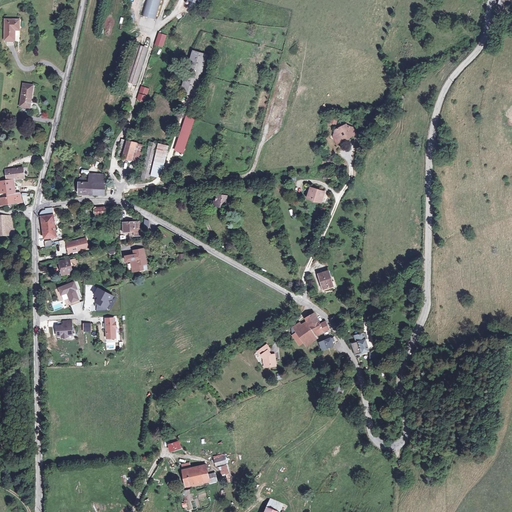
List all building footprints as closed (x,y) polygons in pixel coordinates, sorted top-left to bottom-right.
[(147,0),(144,16),(155,19),(160,0),(147,0)] [(501,0),(501,1),(500,1),(498,7),(500,8),(499,10),(499,11),(500,12),(500,13),(501,14),(502,15),(503,15),(504,15),(505,15),(506,15),(508,14),(509,13),(509,12),(509,11),(509,10),(509,9),(509,8),(508,7),(507,6),(506,6),(505,5),(504,5),(503,5),(503,4),(504,5),(505,5),(506,5),(507,5),(508,5),(509,4),(510,3),(510,2),(511,2),(511,0),(510,0),(501,0)] [(3,39),(13,39),(13,29),(18,29),(18,19),(3,19),(3,39)] [(159,33),(155,45),(161,47),(165,34),(159,33)] [(137,44),(130,64),(141,67),(148,48),(137,44)] [(190,58),(187,68),(180,92),(195,96),(207,55),(193,50),(190,58)] [(187,68),(190,58),(184,56),(181,67),(187,68)] [(136,85),(141,67),(130,64),(125,81),(136,85)] [(280,79),(275,98),(284,100),(289,82),(280,79)] [(33,84),(23,82),(19,106),(28,107),(31,93),(33,84)] [(269,122),(277,125),(282,106),(274,104),(269,122)] [(183,153),(195,118),(186,115),(175,150),(183,153)] [(123,128),(126,118),(120,117),(117,126),(123,128)] [(333,136),(338,137),(339,138),(341,137),(343,140),(356,134),(353,127),(350,126),(348,127),(347,124),(336,129),(333,136)] [(123,158),(128,141),(122,139),(117,156),(123,158)] [(131,160),(136,143),(128,141),(123,158),(131,160)] [(141,178),(149,180),(157,143),(150,141),(141,178)] [(143,145),(136,143),(131,160),(139,162),(143,145)] [(168,145),(159,143),(151,174),(157,175),(166,157),(168,145)] [(12,179),(16,179),(15,179),(24,178),(23,167),(11,168),(9,179),(12,179)] [(79,194),(97,195),(98,184),(105,185),(105,175),(91,175),(91,179),(91,184),(80,184),(79,194)] [(0,180),(0,201),(1,205),(11,204),(10,197),(14,197),(13,194),(15,194),(12,179),(9,179),(6,180),(0,180)] [(308,198),(319,201),(321,196),(323,197),(324,192),(311,188),(308,198)] [(10,197),(11,204),(22,203),(20,193),(15,194),(13,194),(14,197),(10,197)] [(229,200),(230,196),(218,195),(217,202),(216,202),(215,207),(226,207),(227,200),(229,200)] [(105,215),(104,207),(94,208),(95,216),(105,215)] [(53,215),(51,208),(43,209),(39,212),(37,215),(37,218),(41,217),(53,215)] [(58,214),(53,215),(41,217),(45,237),(62,234),(58,214)] [(0,236),(10,235),(7,216),(0,216),(0,236)] [(140,236),(139,222),(123,223),(123,232),(134,232),(135,237),(140,236)] [(86,238),(66,243),(69,253),(88,248),(86,238)] [(129,253),(130,258),(130,260),(127,261),(128,270),(143,268),(142,262),(146,261),(143,247),(133,248),(134,253),(131,254),(129,253)] [(73,273),(70,261),(61,263),(64,275),(73,273)] [(333,286),(328,271),(319,274),(324,289),(333,286)] [(76,281),(59,289),(63,299),(69,296),(73,306),(81,302),(77,292),(80,291),(76,281)] [(114,297),(99,289),(95,296),(99,298),(97,302),(108,308),(114,297)] [(63,308),(61,301),(52,303),(54,310),(63,308)] [(314,336),(315,335),(323,332),(325,335),(327,334),(325,331),(329,329),(325,321),(320,323),(315,313),(305,318),(309,325),(307,326),(296,333),(302,342),(305,340),(308,345),(313,341),(310,336),(313,334),(314,336)] [(73,336),(71,319),(61,320),(61,326),(55,326),(56,337),(73,336)] [(118,320),(107,321),(108,341),(120,341),(118,320)] [(83,332),(92,332),(92,324),(83,323),(83,332)] [(296,333),(307,326),(305,323),(298,326),(297,325),(292,327),(296,333)] [(302,342),(296,333),(292,335),(296,340),(298,342),(300,344),(302,342)] [(326,343),(324,344),(325,349),(332,346),(336,345),(335,344),(337,343),(339,341),(334,336),(331,338),(325,340),(326,343)] [(365,338),(356,340),(356,341),(352,342),(356,354),(369,350),(365,338)] [(276,365),(275,354),(270,355),(269,353),(267,351),(268,350),(270,349),(266,344),(258,351),(261,356),(262,355),(264,358),(263,359),(265,367),(276,365)] [(341,395),(343,386),(336,385),(334,393),(341,395)] [(179,440),(168,443),(170,449),(181,446),(179,440)] [(224,455),(214,459),(216,465),(226,461),(224,455)] [(204,482),(203,475),(200,465),(191,467),(190,462),(183,463),(184,468),(184,469),(183,467),(181,468),(186,486),(204,482)] [(206,463),(200,465),(203,475),(209,474),(206,463)] [(227,464),(219,467),(224,480),(232,477),(227,464)] [(186,496),(184,496),(186,500),(193,498),(191,490),(185,491),(186,496)] [(207,496),(199,498),(201,506),(208,504),(207,496)]
